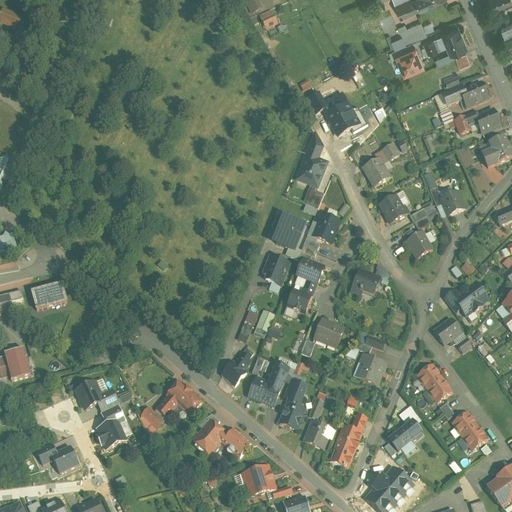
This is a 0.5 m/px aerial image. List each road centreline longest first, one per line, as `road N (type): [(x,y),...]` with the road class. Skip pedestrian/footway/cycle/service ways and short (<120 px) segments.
road 1 (residential): [(347,509),(137,325)]
road 2 (residential): [(420,323),(347,509)]
road 3 (residential): [(420,323),(505,443),(478,472)]
road 4 (residential): [(511,178),(446,257),(425,312)]
